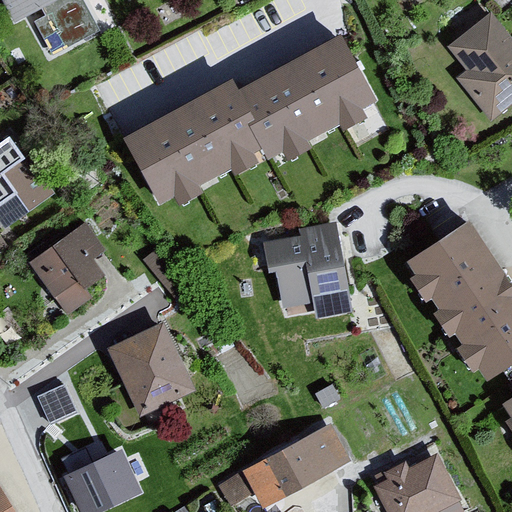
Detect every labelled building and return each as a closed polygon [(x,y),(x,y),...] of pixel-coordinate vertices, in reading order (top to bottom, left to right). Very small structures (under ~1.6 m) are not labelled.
[(87,0),(2,0),(17,27),(44,13),(46,18),(36,23),(54,56),(103,30),(87,0)] [(511,34),(495,13),(450,49),(468,71),(457,79),(492,123),(511,107),(511,34)] [(235,82),(125,140),(160,206),(264,151),(269,161),(379,102),(344,36),(240,91),(235,82)] [(12,139),(0,147),(0,217),(8,229),(54,196),(12,139)] [(301,238),(264,244),(270,276),(277,274),(284,309),(314,304),(316,320),(354,313),(338,223),(300,230),(301,238)] [(86,224),(33,263),(70,314),(93,296),(89,290),(108,276),(97,261),(108,253),(86,224)] [(511,285),(472,224),(409,265),(487,384),(511,367),(511,285)] [(0,238),(0,254),(9,247),(2,237),(0,238)] [(157,250),(144,260),(176,301),(189,291),(157,250)] [(164,325),(110,351),(141,417),(195,391),(164,325)] [(378,358),(365,365),(370,374),(383,367),(378,358)] [(333,385),(316,395),(324,410),(341,400),(333,385)] [(51,412),(74,408),(71,391),(48,395),(51,412)] [(352,462),(331,425),(244,473),(255,494),(264,510),(352,462)] [(85,445),(61,454),(68,471),(91,462),(85,445)] [(124,451),(65,479),(80,511),(106,511),(144,494),(124,451)] [(388,481),(376,486),(388,511),(441,511),(461,503),(439,456),(410,469),(407,462),(384,473),(388,481)] [(255,494),(244,473),(220,486),(232,507),(255,494)] [(0,511),(16,511),(0,484),(0,511)]
